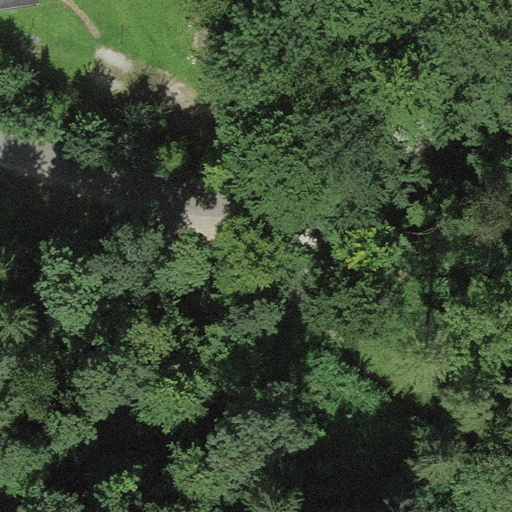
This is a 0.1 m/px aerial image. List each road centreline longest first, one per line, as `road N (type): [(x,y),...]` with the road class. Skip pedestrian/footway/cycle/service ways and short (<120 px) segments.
road 1 (track): [(0,143),(251,215),(511,92)]
road 2 (track): [(511,448),(448,412),(349,322),(251,215)]
